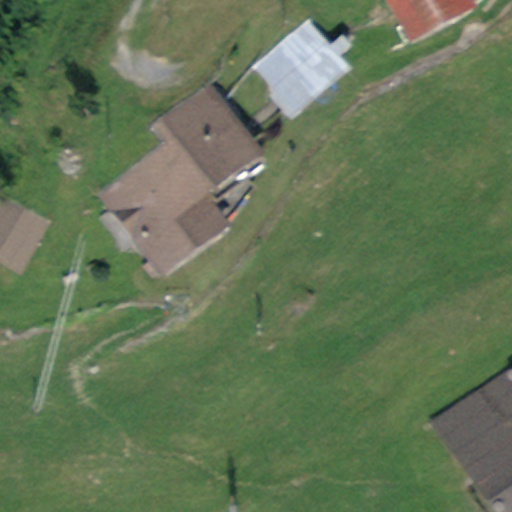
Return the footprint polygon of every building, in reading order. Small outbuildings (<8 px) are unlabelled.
[(462,0),(394,0),(411,33),(466,6),(462,0)] [(336,67),(309,34),(261,72),(289,105),(336,67)] [(173,152),(199,186),(248,149),(209,97),(160,134),(173,152)] [(223,217),(199,186),(173,152),(113,198),(163,263),(223,217)] [(1,202),(0,203),(0,256),(18,266),(41,223),(1,202)] [(511,394),(460,429),(511,505),(511,394)]
